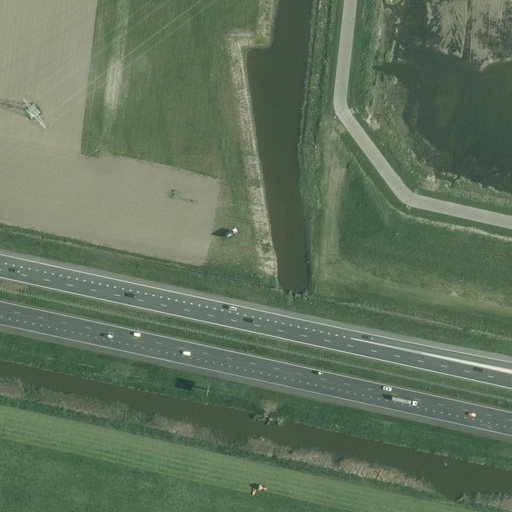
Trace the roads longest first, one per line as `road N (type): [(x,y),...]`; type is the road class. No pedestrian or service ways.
road 1 (motorway): [(0,309),(511,420)]
road 2 (motorway): [(349,345),(0,270)]
road 3 (unclassified): [(511,224),(414,202),(344,114),(350,0)]
road 4 (motorway): [(511,381),(349,345)]
road 5 (motorway): [(511,371),(349,345)]
